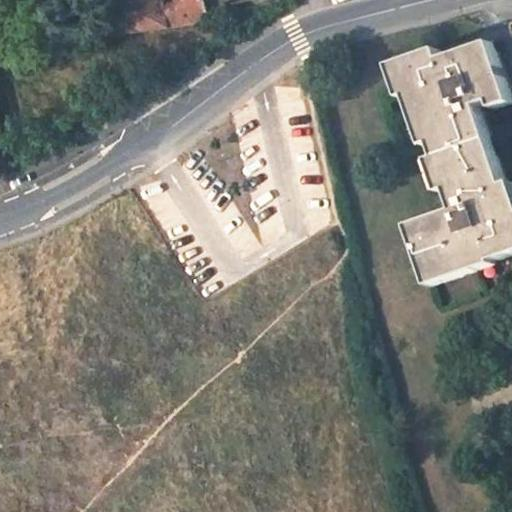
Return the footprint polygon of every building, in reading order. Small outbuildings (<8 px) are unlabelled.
[(125,0),(103,4),(108,36),(204,20),(200,0),(125,0)] [(442,51),(395,68),(406,101),(411,99),(419,97),(436,146),(440,161),(452,193),(459,213),(413,228),(430,280),(495,258),(497,264),(511,258),(511,195),(509,188),(482,108),(494,104),(511,97),(511,92),(495,45),(446,62),(442,51)] [(411,99),(428,149),(436,146),(419,97),(411,99)] [(498,111),(511,105),(511,97),(494,104),(498,111)] [(440,161),(433,163),(444,195),(452,193),(440,161)] [(433,289),(498,267),(497,264),(495,258),(430,280),(433,289)]
